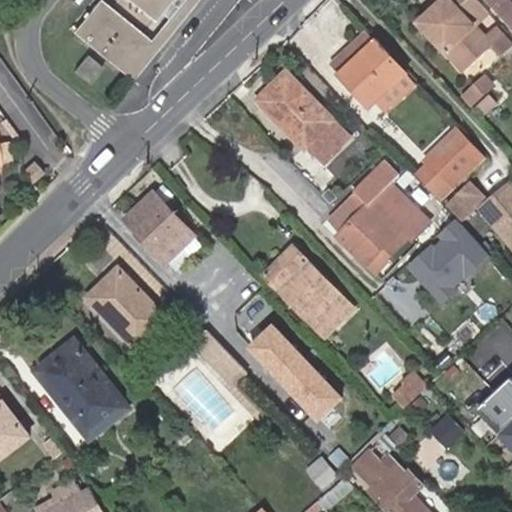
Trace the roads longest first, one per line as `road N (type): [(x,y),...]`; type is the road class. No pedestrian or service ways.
road 1 (tertiary): [(288,0),(129,140)]
road 2 (residential): [(129,140),(41,68),(35,23),(47,0)]
road 3 (tertiary): [(129,140),(0,267)]
